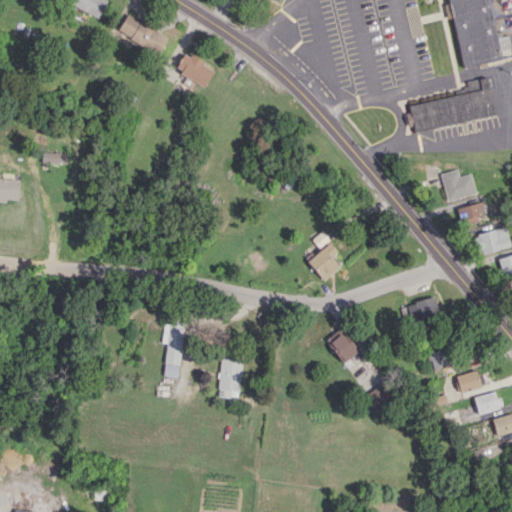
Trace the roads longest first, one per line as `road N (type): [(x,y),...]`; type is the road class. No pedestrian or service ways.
road 1 (tertiary): [(511,344),(292,83),(177,0)]
road 2 (residential): [(445,266),(307,302),(135,272),(0,260)]
